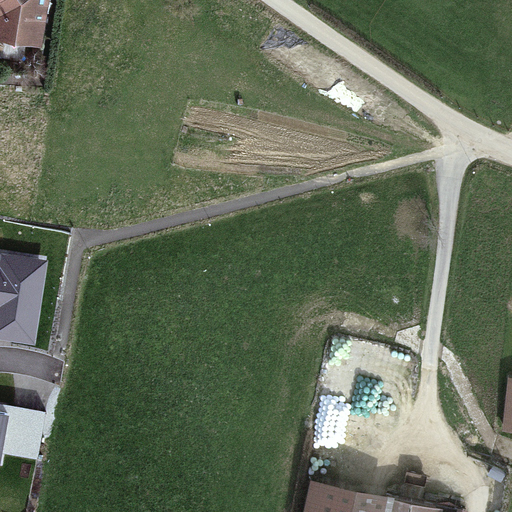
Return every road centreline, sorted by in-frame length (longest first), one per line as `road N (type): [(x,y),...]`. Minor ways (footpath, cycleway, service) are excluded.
road 1 (track): [(470,136),(272,0)]
road 2 (track): [(53,371),(77,244)]
